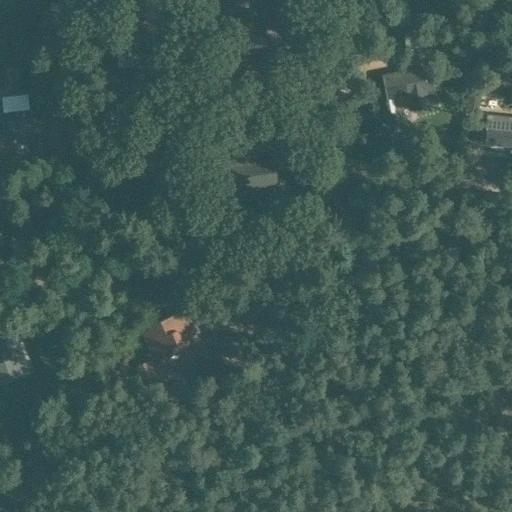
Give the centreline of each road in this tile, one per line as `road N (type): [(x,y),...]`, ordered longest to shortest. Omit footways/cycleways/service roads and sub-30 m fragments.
road 1 (track): [(0,289),(145,267),(259,237),(336,186),(355,116),(346,0)]
road 2 (track): [(75,0),(66,216),(94,275)]
